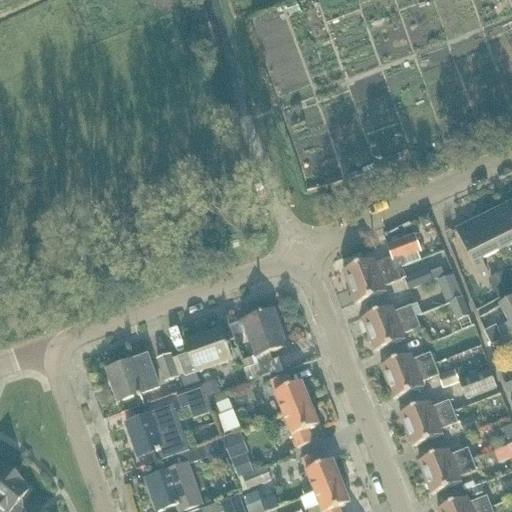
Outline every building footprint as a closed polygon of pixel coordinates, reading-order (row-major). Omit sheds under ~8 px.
[(511,215),(508,207),(482,219),(500,255),(511,248),(511,215)] [(428,218),(419,221),(423,231),(432,227),(428,218)] [(482,263),(500,255),(482,219),(456,232),(479,279),(488,274),(482,263)] [(372,261),(342,273),(348,290),(402,269),(402,271),(406,269),(403,260),(421,253),(415,238),(388,249),(392,260),(388,262),(388,261),(374,266),(372,261)] [(406,279),(402,271),(402,269),(348,290),(355,306),(385,295),(383,289),(397,283),(397,285),(405,282),(410,293),(433,284),(433,283),(436,282),(445,278),(442,271),(430,275),(429,270),(406,279)] [(450,305),(462,300),(452,276),(445,278),(436,282),(446,306),(450,305)] [(497,297),(511,288),(511,285),(507,276),(490,285),(497,297)] [(450,305),(457,324),(471,318),(463,299),(462,300),(450,305)] [(511,335),(511,302),(500,309),(509,326),(499,333),(503,340),(511,335)] [(421,322),(437,310),(432,303),(416,315),(421,322)] [(368,337),(412,320),(407,309),(393,315),(391,309),(361,321),(368,337)] [(259,368),(246,372),(245,373),(249,384),(276,374),(269,356),(287,349),(273,314),(243,325),(259,368)] [(412,320),(368,337),(374,354),(404,342),(402,337),(416,331),(412,320)] [(496,328),(485,334),(491,344),(502,339),(499,333),(496,328)] [(201,389),(196,376),(232,364),(221,333),(185,346),(189,357),(178,361),(184,379),(181,380),(186,394),(201,389)] [(511,335),(503,340),(508,348),(511,345),(511,335)] [(171,356),(157,361),(165,385),(179,380),(171,356)] [(386,385),(431,368),(426,357),(412,363),(410,357),(380,369),(386,385)] [(148,359),(107,373),(119,406),(160,391),(148,359)] [(431,368),(386,385),(393,402),(423,390),(420,384),(435,379),(431,368)] [(466,404),(497,391),(489,372),(459,384),(459,386),(466,404)] [(459,386),(459,384),(454,373),(439,379),(444,392),(459,386)] [(283,419),(310,408),(301,387),(290,391),(285,379),(270,385),(283,419)] [(208,401),(221,396),(216,383),(204,388),(208,401)] [(177,400),(180,412),(189,409),(193,422),(208,417),(200,393),(177,400)] [(211,401),(218,418),(233,412),(226,395),(211,401)] [(405,433),(449,415),(445,405),(431,410),(428,405),(399,416),(405,433)] [(310,408),(283,419),(297,452),(312,446),(307,434),(318,430),(310,408)] [(172,411),(126,428),(138,461),(156,455),(157,456),(160,455),(163,464),(188,455),(172,411)] [(233,412),(218,418),(225,435),(240,430),(233,412)] [(454,426),(450,417),(449,415),(405,433),(412,449),(441,438),(439,432),(454,426)] [(474,419),(460,424),(465,437),(478,432),(474,419)] [(503,430),(507,441),(511,439),(511,427),(503,430)] [(246,456),(238,436),(222,442),(230,462),(246,456)] [(207,457),(208,459),(219,455),(216,447),(205,451),(207,457)] [(208,459),(207,457),(205,451),(181,459),(185,469),(146,483),(156,511),(167,511),(175,509),(176,511),(193,511),(205,508),(190,467),(208,461),(208,459)] [(424,481),(469,463),(465,453),(449,459),(447,453),(418,464),(424,481)] [(315,497),(342,486),(333,465),(322,469),(317,458),(302,464),(315,497)] [(243,481),(252,477),(246,460),(232,466),(238,482),(243,481)] [(469,463),(424,481),(431,497),(460,486),(458,480),(473,474),(469,463)] [(0,493),(13,478),(3,470),(2,472),(0,470),(0,493)] [(247,493),(271,483),(267,471),(252,477),(243,481),(247,493)] [(13,478),(0,493),(0,511),(21,511),(20,511),(22,510),(21,505),(20,504),(28,493),(21,487),(22,486),(13,478)] [(315,497),(302,502),(306,511),(310,511),(319,508),(320,511),(339,511),(350,508),(342,486),(315,497)] [(480,488),(472,491),(475,498),(483,495),(480,488)] [(245,503),(248,511),(265,511),(260,498),(245,503)] [(243,511),(240,500),(224,505),(226,511),(243,511)] [(486,511),(488,511),(483,500),(468,506),(466,501),(438,511),(486,511)]
